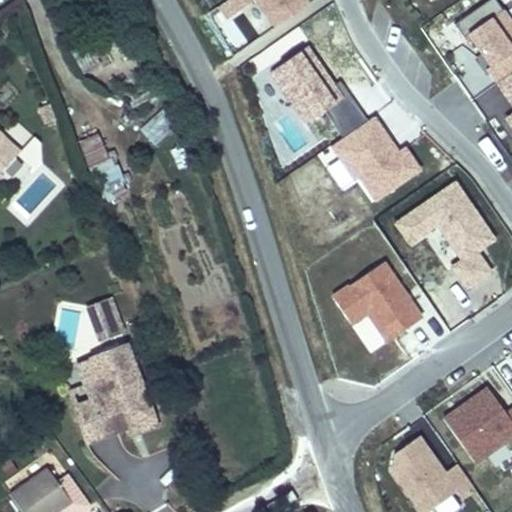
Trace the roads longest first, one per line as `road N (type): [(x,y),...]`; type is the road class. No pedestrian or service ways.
road 1 (tertiary): [(163,0),(213,100),(323,434)]
road 2 (residential): [(346,0),(416,106),(482,170),(511,213)]
road 3 (residential): [(511,309),(323,434)]
